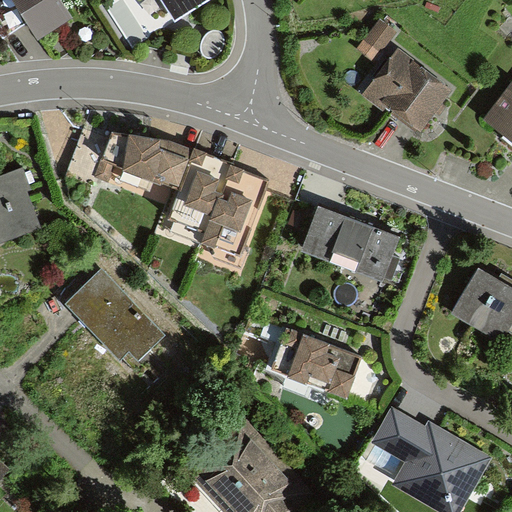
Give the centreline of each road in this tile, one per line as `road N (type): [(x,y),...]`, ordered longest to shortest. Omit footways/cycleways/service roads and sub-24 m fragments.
road 1 (residential): [(452,204),(399,332),(399,354),(413,374),(511,427)]
road 2 (unclassified): [(242,118),(132,84),(77,78),(0,87)]
road 3 (unclassified): [(452,204),(242,118)]
road 4 (residential): [(242,118),(257,67),(257,0)]
